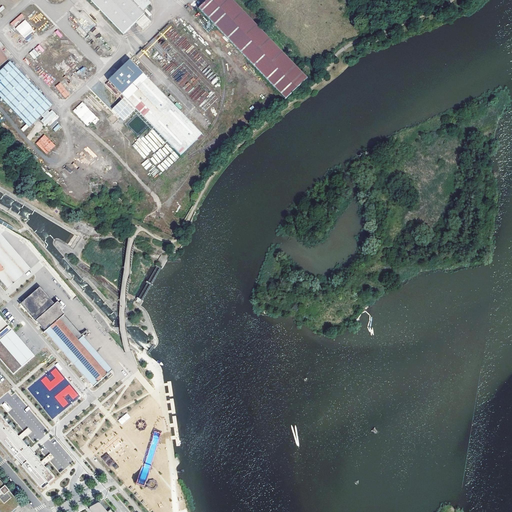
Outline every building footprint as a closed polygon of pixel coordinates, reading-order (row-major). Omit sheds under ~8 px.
[(90,0),(123,34),(128,29),(144,14),(130,0),(90,0)] [(308,79),(231,0),(208,0),(199,10),(286,100),(308,79)] [(21,14),(10,23),(13,27),(25,18),(21,14)] [(15,27),(24,38),(34,30),(25,19),(15,27)] [(41,53),(44,50),(39,44),(36,48),(41,53)] [(0,66),(9,60),(0,48),(0,66)] [(34,59),(39,55),(34,49),(29,53),(34,59)] [(130,60),(108,81),(180,155),(202,135),(130,60)] [(0,72),(0,97),(13,111),(29,128),(52,106),(36,89),(33,86),(11,62),(0,72)] [(84,63),(60,84),(68,93),(92,72),(84,63)] [(87,126),(97,116),(82,102),(72,111),(87,126)] [(44,134),(35,143),(47,154),(55,145),(44,134)] [(30,269),(6,242),(1,246),(0,244),(0,279),(8,289),(30,269)] [(41,288),(22,304),(41,326),(94,388),(108,376),(110,378),(113,375),(111,373),(113,371),(61,312),(65,309),(58,302),(56,304),(41,288)] [(0,315),(0,358),(14,374),(35,355),(0,315)] [(45,410),(52,419),(65,409),(64,407),(68,404),(66,398),(69,397),(73,402),(79,397),(71,386),(60,390),(59,387),(50,390),(65,379),(56,368),(50,372),(55,378),(51,381),(50,382),(46,376),(41,380),(50,392),(51,394),(58,392),(55,394),(47,397),(49,400),(51,403),(51,404),(47,405),(45,401),(42,403),(45,410)] [(122,425),(131,417),(127,413),(118,420),(122,425)] [(19,437),(0,414),(0,440),(15,458),(17,456),(20,460),(24,465),(23,466),(22,467),(40,488),(41,487),(43,490),(49,484),(48,484),(55,478),(44,466),(41,462),(34,455),(35,454),(29,447),(28,448),(22,440),(19,437)] [(28,429),(19,437),(22,440),(31,432),(28,429)] [(156,432),(137,483),(143,485),(161,434),(156,432)] [(110,467),(111,465),(116,470),(119,466),(106,453),(101,458),(110,467)] [(50,454),(41,462),(44,466),(53,458),(50,454)] [(17,456),(15,458),(23,466),(24,465),(20,460),(17,456)] [(0,511),(12,511),(21,505),(0,480),(0,511)] [(89,510),(91,511),(107,511),(108,511),(100,503),(99,503),(95,505),(90,508),(89,510)]
